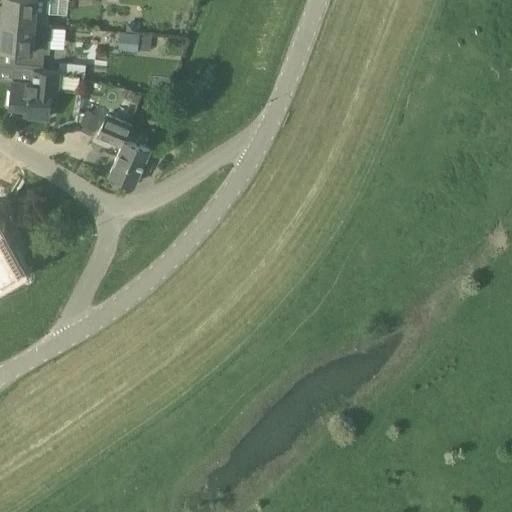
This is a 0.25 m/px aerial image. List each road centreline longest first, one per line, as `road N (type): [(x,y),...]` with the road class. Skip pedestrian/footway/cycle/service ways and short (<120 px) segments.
road 1 (unclassified): [(62,340),(155,273),(217,202),(263,131)]
road 2 (unclassified): [(263,131),(177,186),(105,215)]
road 3 (unclassified): [(263,131),(322,0)]
road 4 (unclassified): [(62,340),(104,246),(105,215)]
road 5 (unclassified): [(105,215),(94,200),(0,143)]
